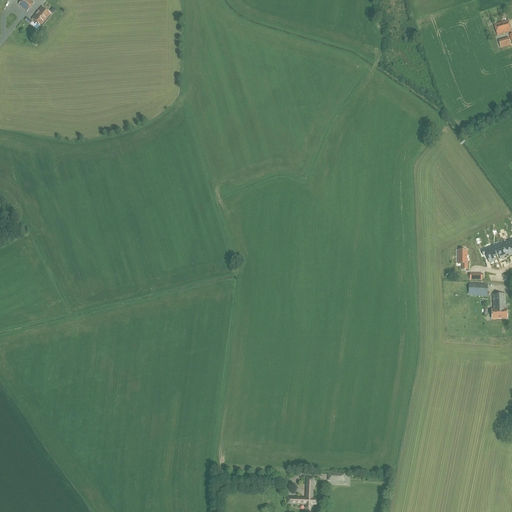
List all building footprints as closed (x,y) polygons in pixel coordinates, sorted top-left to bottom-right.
[(33,3),(30,0),(21,0),(18,4),(26,12),(33,3)] [(31,18),(41,26),(51,14),(41,6),(31,18)] [(497,35),(511,31),(508,20),(494,24),(497,35)] [(509,39),(499,42),(501,48),(511,45),(509,39)] [(511,242),(511,240),(503,243),(507,254),(509,254),(510,255),(511,254),(511,242)] [(503,243),(494,247),(497,255),(500,254),(501,259),(505,257),(505,255),(507,254),(503,243)] [(494,247),(482,251),(484,256),(487,255),(491,263),(496,261),(494,256),(497,255),(494,247)] [(467,249),(458,250),(459,264),(468,263),(468,258),(467,258),(467,254),(467,249)] [(489,296),(489,292),(487,292),(488,285),(463,283),(462,295),(489,296)] [(492,310),(492,311),(492,319),(507,318),(507,309),(508,309),(508,306),(506,306),(505,294),(493,295),(493,310),(492,310)] [(477,317),(446,318),(446,324),(461,324),(461,329),(467,329),(467,337),(479,337),(479,327),(467,327),(467,324),(477,324),(477,317)] [(460,328),(448,328),(448,336),(458,336),(458,332),(460,332),(460,328)] [(345,482),(346,474),(328,472),(328,481),(345,482)] [(318,503),(318,501),(316,499),(313,498),(314,478),(307,478),(306,493),(307,493),(306,498),(288,497),(287,503),(306,504),(306,508),(308,510),(310,510),(312,508),(312,505),(316,505),(318,503)]
